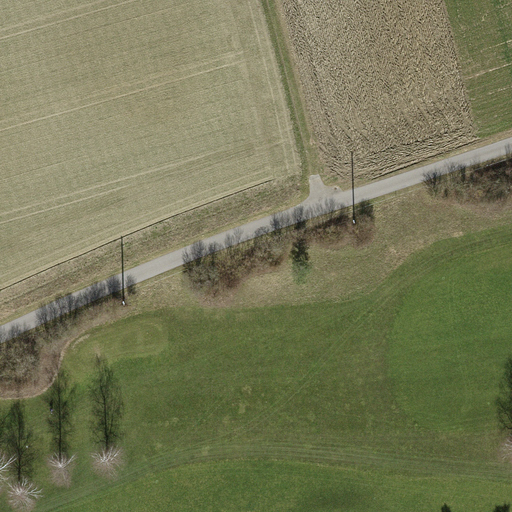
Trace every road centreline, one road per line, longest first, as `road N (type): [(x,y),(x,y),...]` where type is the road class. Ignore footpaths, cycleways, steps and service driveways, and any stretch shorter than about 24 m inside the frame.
road 1 (residential): [(511,144),(285,218),(0,335)]
road 2 (track): [(323,204),(269,0)]
